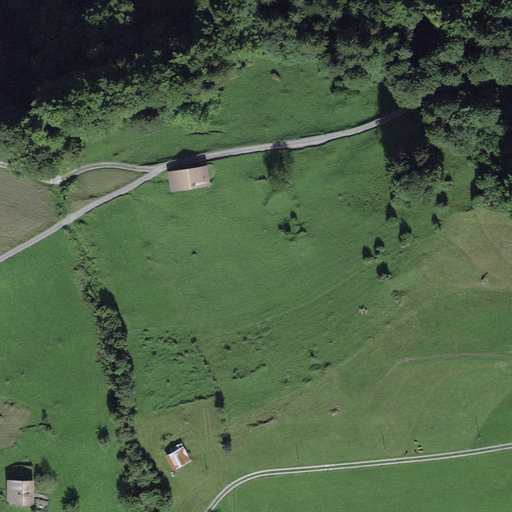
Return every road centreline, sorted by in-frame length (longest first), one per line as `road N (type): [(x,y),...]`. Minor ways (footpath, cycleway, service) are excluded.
road 1 (track): [(212,511),(256,476),(511,447)]
road 2 (track): [(0,163),(48,180),(99,164),(165,166)]
